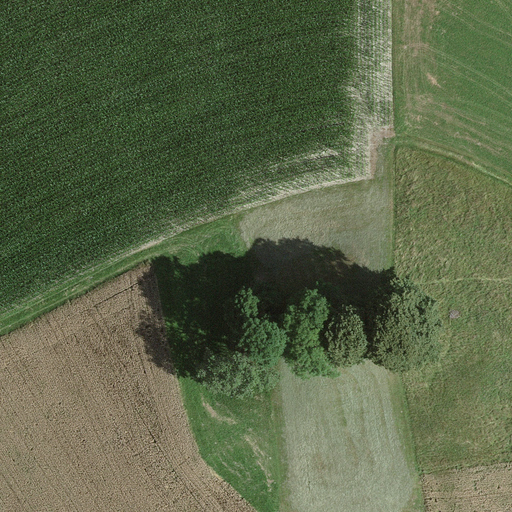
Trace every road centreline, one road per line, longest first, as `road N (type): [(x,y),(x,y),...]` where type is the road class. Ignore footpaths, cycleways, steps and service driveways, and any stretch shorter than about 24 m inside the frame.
road 1 (track): [(0,328),(115,267)]
road 2 (track): [(396,148),(511,191)]
